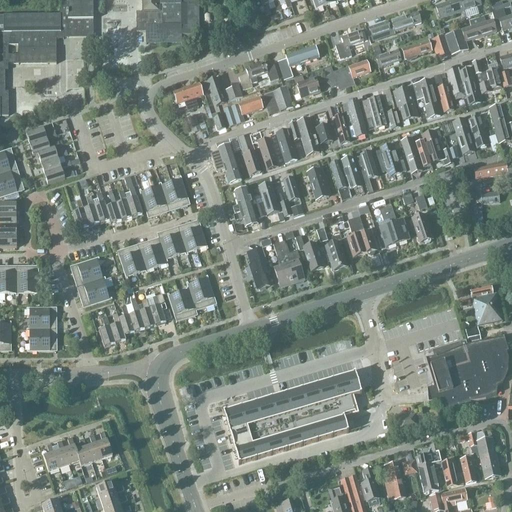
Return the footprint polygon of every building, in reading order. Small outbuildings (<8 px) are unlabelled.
[(63,41),(63,39),(86,39),(86,40),(93,40),(92,0),(59,0),(60,16),(3,18),(0,17),(0,117),(1,117),(9,117),(9,99),(6,99),(5,69),(8,69),(8,65),(47,65),(48,93),(57,92),(56,41),(63,41)] [(146,45),(153,45),(182,45),(182,37),(199,37),(198,0),(141,0),(142,13),(136,13),(136,33),(146,33),(146,45)] [(268,6),(273,4),(272,0),(260,0),(266,17),(271,15),(268,6)] [(278,2),(284,0),(283,0),(272,0),(273,4),(277,14),(281,12),(278,2)] [(283,0),(284,0),(287,10),(292,9),(288,0),(295,0),(297,2),(302,0),(283,0)] [(317,10),(326,7),(323,0),(311,0),(316,13),(317,13),(317,10)] [(440,21),(481,7),(478,0),(458,0),(436,8),(440,21)] [(501,3),(492,6),(494,13),(503,10),(511,8),(510,5),(502,7),(501,3)] [(511,29),(511,16),(506,19),(503,10),(494,13),(492,14),(495,24),(499,23),(502,33),(511,29)] [(418,14),(417,14),(390,22),(391,23),(388,24),(387,24),(366,31),(369,39),(387,33),(388,36),(394,34),(421,25),(418,14)] [(462,31),(465,43),(496,34),(492,22),(486,24),(483,17),(469,22),(471,28),(467,30),(466,25),(459,27),(461,32),(462,31)] [(468,52),(465,43),(462,31),(461,32),(431,42),(437,61),(468,52)] [(340,61),(351,58),(348,48),(363,43),(360,33),(341,39),(343,45),(335,47),(340,61)] [(404,61),(432,53),(429,43),(401,51),(404,61)] [(284,82),(293,79),(290,69),(318,60),(315,48),(285,58),(286,61),(277,64),(284,82)] [(382,57),(378,48),(373,50),(374,54),(373,54),(379,70),(401,62),(397,52),(382,57)] [(503,72),(511,69),(511,56),(500,59),(503,72)] [(481,75),(478,62),(472,64),(481,96),(501,91),(496,71),(481,75)] [(339,92),(355,87),(352,80),(368,75),(364,64),(333,73),(332,68),(322,71),(325,80),(334,76),(339,92)] [(266,70),(264,65),(246,71),(247,76),(238,79),(243,92),(252,89),(251,86),(257,83),(256,79),(267,76),(270,84),(279,81),(274,67),(266,70)] [(480,104),(471,70),(459,73),(458,70),(446,74),(453,98),(464,94),(466,99),(468,108),(480,104)] [(511,78),(510,79),(508,73),(500,75),(504,90),(511,87),(511,78)] [(441,80),(440,77),(434,79),(444,114),(454,112),(447,88),(443,89),(441,80)] [(303,83),(302,78),(295,81),(296,86),(301,100),(319,94),(314,80),(303,83)] [(221,94),(217,80),(201,85),(204,94),(210,92),(215,109),(227,104),(243,99),(238,85),(231,88),(231,90),(221,94)] [(440,117),(430,82),(412,86),(417,102),(422,101),(428,121),(440,117)] [(198,109),(195,100),(203,98),(199,85),(173,94),(177,106),(185,104),(188,112),(198,109)] [(269,117),(293,109),(286,89),(262,97),(269,117)] [(410,89),(401,92),(393,94),(401,123),(418,119),(410,89)] [(393,106),(393,103),(390,91),(382,93),(385,105),(387,104),(388,107),(393,106)] [(229,129),(244,124),(242,117),(263,111),(259,99),(223,111),(229,129)] [(387,128),(379,99),(361,104),(366,121),(372,119),(375,131),(387,128)] [(367,136),(358,105),(358,103),(342,107),(348,128),(352,127),(356,139),(367,136)] [(499,145),(510,142),(500,107),(490,110),(499,145)] [(335,119),(333,110),(326,112),(329,121),(332,120),(340,146),(350,143),(342,117),(335,119)] [(391,132),(400,129),(396,113),(386,115),(391,132)] [(218,118),(217,114),(211,115),(217,133),(226,130),(221,117),(218,118)] [(320,146),(333,143),(325,115),(314,118),(318,130),(315,131),(320,146)] [(189,118),(190,123),(194,134),(201,132),(196,121),(195,116),(189,118)] [(476,150),(488,147),(480,119),(468,122),(476,150)] [(208,128),(215,126),(213,120),(206,122),(208,128)] [(463,157),(475,153),(464,120),(452,124),(463,157)] [(319,154),(309,121),(289,127),(293,143),(301,140),(306,158),(319,154)] [(30,146),(47,141),(56,138),(55,133),(45,136),(43,130),(26,135),(30,146)] [(285,165),(297,161),(288,132),(276,135),(285,165)] [(438,134),(434,135),(434,133),(422,137),(431,165),(443,161),(437,142),(440,141),(441,139),(439,134),(438,134)] [(249,154),(249,153),(243,137),(237,139),(250,177),(260,174),(257,167),(260,166),(256,152),(249,154)] [(495,137),(488,139),(490,146),(497,144),(495,137)] [(267,172),(278,168),(269,140),(258,144),(267,172)] [(411,176),(422,172),(412,140),(401,143),(411,176)] [(38,155),(55,150),(63,147),(62,143),(49,147),(47,141),(30,146),(33,157),(38,156),(38,155)] [(423,170),(431,167),(423,143),(415,146),(423,170)] [(241,182),(230,146),(218,150),(218,152),(210,155),(217,174),(224,171),(229,186),(241,182)] [(401,174),(392,146),(380,150),(380,152),(375,153),(382,174),(387,173),(389,178),(401,174)] [(0,165),(14,161),(11,150),(0,153),(0,165)] [(41,165),(58,160),(68,157),(66,153),(57,156),(55,150),(38,155),(38,156),(41,165)] [(449,152),(451,160),(452,161),(458,159),(455,150),(449,152)] [(446,162),(451,160),(449,152),(443,154),(446,162)] [(363,183),(378,178),(370,153),(359,157),(360,158),(355,160),(363,183)] [(349,189),(352,199),(364,195),(352,159),(341,163),(349,189)] [(44,176),(61,171),(71,167),(69,163),(60,166),(58,160),(41,165),(44,176)] [(0,176),(17,171),(14,161),(0,165),(0,176)] [(352,199),(349,189),(346,189),(338,163),(330,166),(341,202),(352,199)] [(511,179),(511,166),(506,168),(506,165),(474,171),(476,181),(499,176),(508,175),(508,180),(511,179)] [(315,202),(328,198),(320,170),(307,174),(315,202)] [(0,188),(21,182),(17,171),(0,176),(0,188)] [(61,171),(44,176),(48,187),(74,178),(73,173),(63,176),(61,171)] [(465,183),(476,181),(474,172),(463,174),(465,183)] [(154,190),(151,180),(151,179),(149,173),(145,174),(147,181),(150,191),(159,217),(169,214),(160,185),(159,185),(160,188),(154,190)] [(171,184),(179,210),(190,207),(181,178),(179,179),(180,181),(171,184)] [(289,203),(300,200),(293,179),(283,183),(289,203)] [(21,182),(0,188),(0,199),(24,192),(21,182)] [(169,214),(179,210),(171,184),(162,187),(161,185),(160,185),(169,214)] [(267,217),(279,213),(271,185),(259,189),(267,217)] [(126,203),(132,220),(143,216),(134,190),(129,191),(132,201),(126,203)] [(258,225),(247,190),(234,194),(238,207),(233,208),(235,215),(240,213),(245,229),(258,225)] [(148,221),(159,217),(150,191),(141,194),(140,191),(139,192),(148,221)] [(132,220),(126,203),(123,193),(119,194),(122,204),(116,206),(121,223),(132,220)] [(482,206),(499,204),(498,194),(480,196),(482,206)] [(106,209),(105,204),(104,205),(101,195),(96,196),(100,206),(94,208),(99,225),(109,222),(106,209)] [(113,196),(109,198),(112,207),(106,209),(109,222),(110,227),(121,223),(116,206),(113,196)] [(99,225),(94,208),(91,198),(86,200),(89,209),(83,211),(88,228),(99,225)] [(419,212),(427,210),(423,198),(415,200),(419,212)] [(80,202),(76,203),(79,213),(72,215),(78,232),(88,228),(83,211),(80,202)] [(284,219),(291,217),(286,203),(280,204),(284,219)] [(0,216),(16,216),(16,205),(0,205),(0,216)] [(262,205),(255,207),(259,220),(266,218),(262,205)] [(293,219),(303,215),(300,206),(290,209),(293,219)] [(386,210),(390,222),(395,220),(391,208),(386,210)] [(384,224),(390,222),(386,210),(380,212),(384,224)] [(0,227),(16,227),(16,216),(0,216),(0,227)] [(430,244),(430,243),(430,241),(432,240),(424,217),(412,221),(419,245),(424,243),(424,245),(426,245),(430,244)] [(266,218),(259,220),(261,228),(269,225),(266,218)] [(353,221),(357,233),(363,231),(359,219),(353,221)] [(351,235),(357,233),(353,221),(347,223),(351,235)] [(188,225),(196,252),(206,249),(206,251),(208,251),(198,222),(188,225)] [(391,226),(397,245),(409,242),(403,223),(391,226)] [(187,255),(196,252),(188,225),(178,229),(187,257),(188,257),(187,255)] [(385,249),(397,245),(391,226),(379,230),(385,249)] [(0,238),(16,238),(16,227),(0,227),(0,238)] [(186,258),(187,257),(178,229),(167,232),(176,258),(185,256),(186,258)] [(320,244),(327,242),(323,230),(317,233),(320,244)] [(167,261),(176,258),(167,232),(157,236),(158,240),(159,240),(166,264),(167,264),(167,261)] [(359,237),(365,256),(377,252),(370,233),(359,237)] [(292,234),(285,236),(287,241),(286,241),(287,242),(295,240),(294,239),(293,239),(292,234)] [(353,260),(365,256),(359,237),(347,241),(353,260)] [(16,238),(0,238),(0,249),(17,250),(16,238)] [(304,249),(301,238),(295,240),(300,253),(304,252),(311,273),(323,269),(316,246),(304,249)] [(168,268),(167,264),(166,264),(159,240),(158,240),(148,243),(157,270),(166,267),(167,269),(168,268)] [(148,273),(157,270),(148,243),(138,247),(147,275),(148,275),(148,273)] [(279,245),(292,286),(304,282),(298,263),(302,262),(298,252),(288,255),(284,243),(279,245)] [(280,290),(292,286),(279,245),(273,247),(280,268),(274,270),(280,290)] [(334,272),(346,268),(338,245),(326,249),(334,272)] [(146,276),(147,275),(138,247),(128,250),(136,276),(145,273),(146,276)] [(127,279),(136,276),(128,250),(117,253),(126,282),(128,281),(127,279)] [(257,291),(270,287),(262,264),(266,262),(262,250),(255,253),(258,265),(249,267),(257,291)] [(73,279),(100,271),(97,261),(99,261),(99,259),(70,268),(73,279)] [(16,298),(17,298),(17,268),(6,268),(6,296),(16,296),(16,298)] [(18,296),(28,296),(27,268),(17,268),(17,298),(18,298),(18,296)] [(27,268),(28,296),(37,296),(37,298),(39,298),(39,268),(27,268)] [(77,289),(105,280),(105,279),(103,280),(100,271),(73,279),(77,289)] [(197,283),(206,310),(217,306),(207,278),(206,278),(207,280),(197,283)] [(80,300),(106,291),(103,282),(106,281),(105,280),(77,289),(80,300)] [(196,313),(206,310),(197,283),(188,286),(188,284),(187,284),(196,313)] [(197,317),(196,313),(187,284),(186,284),(188,289),(187,289),(188,291),(178,294),(187,321),(197,317)] [(493,296),(491,288),(470,293),(477,328),(502,323),(496,295),(493,296)] [(106,291),(80,300),(83,310),(112,301),(112,300),(109,300),(106,291)] [(176,324),(187,321),(178,294),(169,297),(168,295),(167,296),(176,324)] [(155,309),(150,311),(155,328),(156,327),(157,328),(164,326),(164,325),(166,324),(165,322),(172,320),(169,311),(167,311),(162,296),(152,299),(155,309)] [(145,331),(139,314),(136,304),(135,300),(130,301),(132,306),(135,316),(129,317),(134,335),(145,331)] [(460,309),(470,306),(469,300),(459,302),(460,309)] [(155,328),(150,311),(147,301),(142,303),(145,312),(139,314),(145,331),(155,328)] [(134,335),(129,317),(126,308),(121,309),(124,319),(119,321),(124,338),(134,335)] [(29,321),(57,321),(57,310),(26,310),(27,311),(29,311),(29,321)] [(124,338),(119,321),(117,316),(112,317),(115,327),(110,329),(115,346),(126,342),(124,338)] [(115,346),(110,329),(107,319),(102,320),(105,330),(99,332),(104,349),(115,346)] [(27,332),(57,332),(57,321),(29,321),(29,331),(27,331),(27,332)] [(0,325),(0,344),(0,354),(11,354),(11,323),(10,324),(10,326),(4,326),(0,325)] [(477,328),(465,330),(468,345),(481,342),(477,328)] [(29,342),(57,342),(57,332),(27,332),(27,333),(29,333),(29,342)] [(470,404),(485,401),(496,395),(497,388),(502,385),(508,372),(508,361),(506,353),(508,353),(504,339),(486,343),(474,344),(467,347),(460,349),(437,358),(425,360),(434,389),(427,391),(428,404),(440,403),(443,416),(446,415),(452,411),(461,410),(464,408),(470,406),(470,404)] [(57,342),(29,342),(29,352),(27,352),(27,354),(57,353),(57,342)] [(355,375),(223,414),(239,467),(348,434),(348,432),(347,430),(345,423),(344,421),(344,420),(358,415),(353,398),(361,396),(355,375)] [(400,433),(418,428),(417,426),(425,424),(422,415),(402,420),(403,421),(398,423),(400,433)] [(475,435),(478,453),(485,482),(501,478),(490,432),(474,435),(475,435)] [(96,446),(102,462),(112,458),(111,455),(107,443),(104,434),(100,435),(102,444),(97,446),(96,446)] [(464,435),(456,437),(458,444),(466,443),(464,435)] [(472,455),(478,453),(475,435),(474,436),(468,437),(471,449),(472,455)] [(96,446),(97,446),(94,437),(89,439),(92,447),(86,449),(91,465),(102,462),(96,446)] [(76,452),(72,440),(67,441),(70,449),(64,451),(69,467),(79,464),(80,464),(76,452)] [(86,449),(84,441),(79,442),(82,450),(76,452),(80,464),(79,464),(81,469),(91,465),(86,449)] [(112,441),(107,443),(111,455),(116,453),(112,441)] [(64,451),(62,443),(57,445),(60,453),(54,455),(59,471),(69,467),(64,451)] [(442,469),(441,465),(438,453),(437,446),(430,447),(431,450),(429,453),(429,457),(416,460),(424,495),(441,491),(436,470),(442,469)] [(54,455),(51,447),(47,448),(50,456),(43,458),(48,474),(59,471),(54,455)] [(441,465),(442,469),(447,490),(457,488),(463,486),(461,475),(455,476),(453,470),(456,469),(454,459),(444,461),(445,464),(441,465)] [(466,486),(476,484),(470,459),(460,461),(466,486)] [(414,463),(403,466),(405,478),(417,475),(414,463)] [(389,503),(405,499),(397,465),(382,468),(389,503)] [(375,482),(371,471),(365,473),(368,484),(361,485),(366,505),(380,501),(375,482)] [(349,511),(366,511),(356,478),(341,483),(349,511)] [(116,495),(124,492),(122,488),(114,491),(112,484),(96,490),(100,500),(116,495)] [(331,499),(333,504),(331,505),(332,511),(347,511),(343,496),(342,496),(340,488),(328,491),(331,499)] [(440,496),(443,511),(450,511),(450,509),(455,507),(455,505),(467,502),(464,491),(440,496)] [(116,495),(100,500),(103,510),(119,505),(131,501),(130,497),(118,501),(116,495)] [(432,511),(443,511),(440,496),(430,499),(432,511)] [(45,502),(41,504),(42,508),(55,503),(53,500),(45,502)] [(61,511),(58,502),(55,503),(42,508),(34,510),(34,511),(61,511)] [(298,511),(295,502),(282,506),(282,508),(276,510),(276,511),(298,511)]
